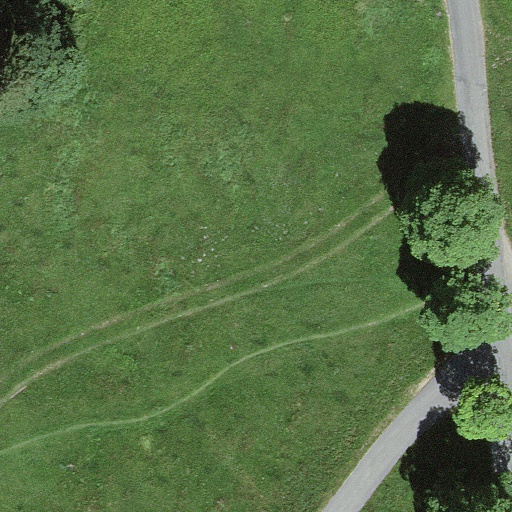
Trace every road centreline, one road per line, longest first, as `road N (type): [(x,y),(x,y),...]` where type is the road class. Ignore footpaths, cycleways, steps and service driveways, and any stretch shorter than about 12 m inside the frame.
road 1 (track): [(0,387),(111,326),(269,262),(475,135)]
road 2 (residential): [(456,0),(498,315),(505,511)]
